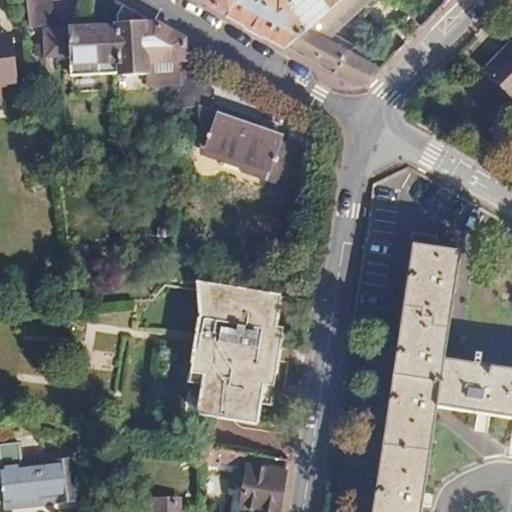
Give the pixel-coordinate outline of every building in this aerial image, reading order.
[(50,0),(25,0),(29,26),(53,23),(50,0)] [(202,0),(288,49),(342,0),(306,0),(305,1),(304,0),(301,0),(291,8),(282,0),(202,0)] [(368,0),(342,0),(288,49),(352,85),(367,82),(378,71),(358,60),(349,55),(353,46),(331,34),(368,0)] [(135,27),(44,30),(45,57),(70,57),(70,77),(120,76),(120,78),(149,77),(148,63),(178,62),(184,62),(184,43),(134,15),(135,27)] [(10,36),(0,37),(0,84),(16,83),(10,36)] [(395,54),(376,43),(358,60),(378,71),(395,54)] [(511,46),(487,72),(511,96),(511,46)] [(198,108),(201,148),(246,164),(243,173),(297,193),(310,156),(279,145),(281,138),(198,108)] [(459,252),(411,244),(397,338),(371,511),(418,511),(435,408),(511,420),(511,370),(480,366),(481,356),(475,355),(473,365),(442,360),(459,252)] [(197,284),(203,318),(195,375),(209,377),(202,416),(257,425),(263,386),(275,387),(284,330),(277,329),(282,297),(240,291),(197,284)] [(248,456),(208,450),(206,461),(235,466),(236,460),(247,462),(248,456)] [(71,461),(0,469),(0,496),(1,504),(52,498),(52,504),(75,501),(71,461)] [(286,474),(246,467),(239,508),(231,507),(230,511),(280,511),(281,507),(286,474)]
